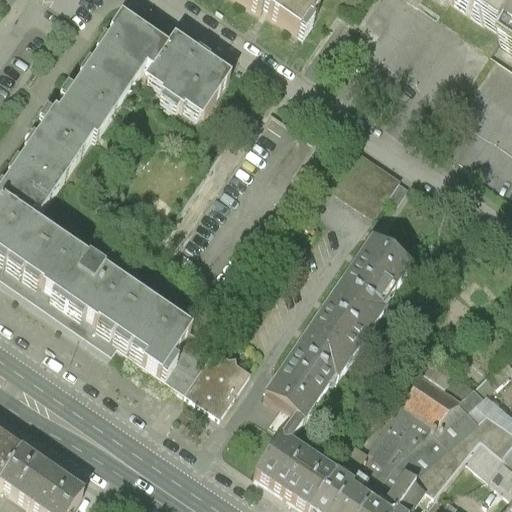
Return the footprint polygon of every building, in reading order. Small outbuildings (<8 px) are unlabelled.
[(0,0),(0,17),(12,0),(0,0)] [(229,0),(226,5),(258,26),(260,23),(296,47),(305,34),(308,35),(317,23),(283,0),(229,0)] [(511,0),(438,0),(503,41),(511,28),(511,0)] [(169,60),(122,28),(111,44),(113,45),(58,126),(54,124),(0,203),(0,219),(1,220),(27,238),(34,227),(39,230),(93,151),(97,154),(147,80),(151,83),(153,84),(169,60)] [(511,28),(503,41),(501,45),(511,52),(511,28)] [(176,50),(169,60),(153,84),(151,83),(145,93),(163,105),(162,107),(184,122),(186,120),(203,132),(232,88),(176,50)] [(351,156),(325,195),(374,227),(399,187),(351,156)] [(219,185),(207,233),(241,241),(249,207),(237,204),(241,190),(219,185)] [(194,350),(27,238),(1,220),(0,222),(0,276),(44,306),(42,308),(98,345),(99,343),(148,377),(143,385),(162,397),(194,350)] [(265,409),(296,428),(303,433),(409,279),(371,251),(358,271),(332,310),(305,350),(279,389),(265,409)] [(214,364),(194,350),(162,397),(174,406),(176,403),(184,408),(214,364)] [(224,371),(214,364),(184,408),(220,433),(250,388),(233,377),(232,369),(224,371)] [(435,365),(419,384),(443,400),(457,380),(435,365)] [(498,372),(472,396),(482,407),(487,404),(509,385),(498,372)] [(419,384),(399,412),(431,433),(458,409),(443,400),(419,384)] [(358,469),(387,489),(398,475),(409,482),(405,488),(416,495),(431,505),(433,509),(465,470),(481,450),(504,469),(511,458),(511,424),(487,404),(482,407),(472,396),(458,409),(431,433),(399,412),(358,469)] [(257,488),(291,511),(314,511),(334,485),(287,455),(303,433),(296,428),(281,452),(257,488)] [(11,453),(0,445),(0,492),(22,460),(11,453)] [(465,470),(511,508),(511,458),(504,469),(481,450),(465,470)] [(76,511),(83,502),(22,460),(0,492),(0,496),(23,511),(76,511)] [(387,511),(405,488),(409,482),(398,475),(387,489),(367,511),(387,511)] [(351,495),(334,485),(314,511),(366,511),(347,499),(351,495)] [(403,511),(416,495),(405,488),(387,511),(403,511)] [(403,511),(426,511),(431,505),(416,495),(403,511)]
